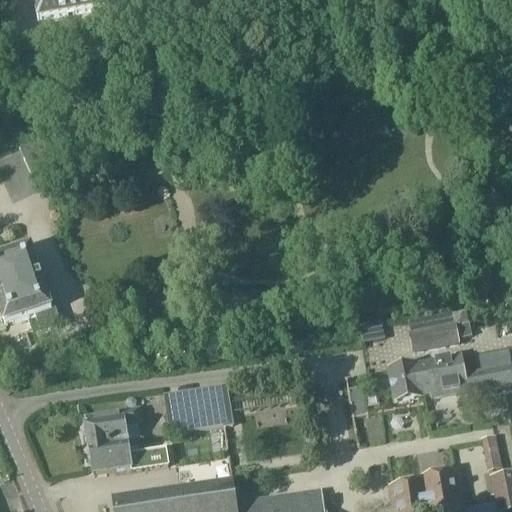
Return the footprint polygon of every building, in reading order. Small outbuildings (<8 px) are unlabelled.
[(110,0),(35,0),(39,22),(112,9),(110,0)] [(32,251),(0,261),(0,310),(6,328),(36,318),(42,335),(62,329),(56,311),(52,313),(32,251)] [(207,343),(276,332),(272,306),(189,319),(188,316),(158,321),(162,345),(206,338),(207,343)] [(455,327),(411,335),(414,354),(459,346),(455,327)] [(461,359),(416,367),(421,399),(466,391),(467,395),(485,392),(482,374),(464,377),(461,359)] [(421,399),(416,367),(388,372),(394,404),(421,399)] [(232,426),(225,384),(213,386),(221,428),(232,426)] [(221,428),(213,386),(202,388),(209,430),(221,428)] [(209,430),(202,388),(190,390),(197,432),(209,430)] [(197,432),(190,390),(179,392),(186,434),(197,432)] [(89,445),(90,450),(128,443),(125,428),(142,425),(139,412),(109,417),(109,419),(86,423),(87,432),(84,432),(86,446),(89,445)] [(479,443),(493,511),(511,511),(511,475),(501,478),(493,440),(479,443)] [(128,443),(90,450),(91,455),(88,456),(89,462),(92,461),(94,476),(118,473),(118,476),(168,468),(166,452),(130,458),(128,443)] [(460,511),(455,477),(426,481),(430,511),(460,511)] [(430,511),(426,481),(422,482),(423,486),(393,490),(396,511),(430,511)] [(115,507),(116,511),(291,511),(290,501),(235,509),(233,490),(115,507)]
